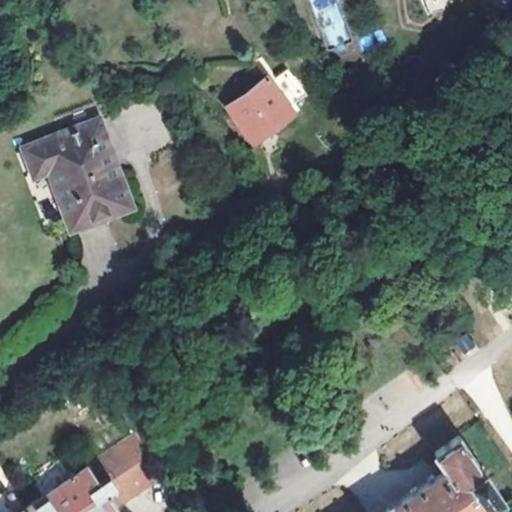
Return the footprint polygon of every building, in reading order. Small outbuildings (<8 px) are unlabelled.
[(270,78),(266,73),(226,103),(252,138),(293,109),(290,103),(305,92),(287,66),(270,78)] [(128,202),(94,116),(57,130),(55,126),(39,133),(39,137),(19,145),(30,173),(44,168),(66,226),(128,202)] [(469,332),(457,340),(467,353),(478,346),(469,332)] [(134,429),(78,471),(74,465),(69,469),(70,471),(27,502),(33,511),(105,511),(118,503),(112,495),(153,464),(134,429)] [(479,511),(490,505),(488,501),(499,492),(457,431),(433,448),(444,466),(390,504),(388,502),(373,511),(479,511)] [(33,511),(27,502),(12,511),(33,511)]
